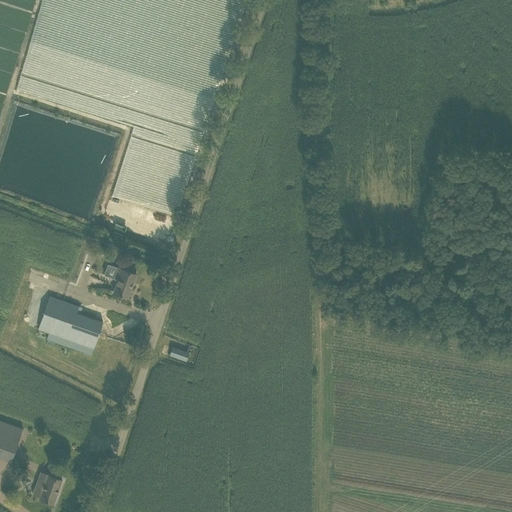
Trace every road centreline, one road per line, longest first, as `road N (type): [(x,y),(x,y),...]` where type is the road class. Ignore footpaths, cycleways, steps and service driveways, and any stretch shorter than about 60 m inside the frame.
road 1 (unclassified): [(95,511),(262,0)]
road 2 (track): [(315,0),(315,511)]
